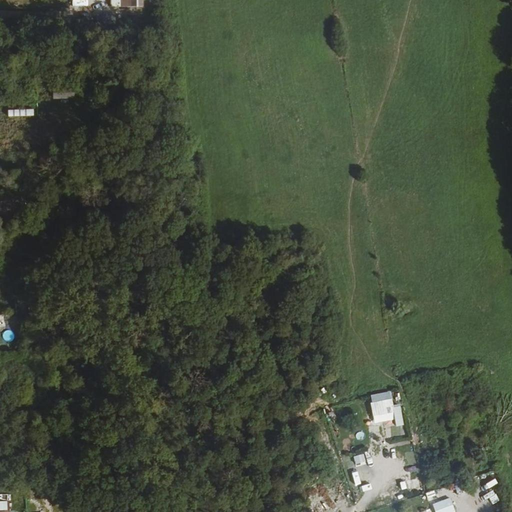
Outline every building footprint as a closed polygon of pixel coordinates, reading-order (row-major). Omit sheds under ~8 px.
[(84,97),(84,87),(53,88),(53,98),(84,97)] [(15,199),(0,198),(0,211),(15,212),(15,199)] [(393,413),(394,418),(396,426),(402,425),(398,399),(371,404),(373,416),(393,413)] [(371,458),(356,462),(360,475),(375,471),(371,458)] [(422,488),(420,481),(416,482),(412,470),(404,472),(410,491),(422,488)] [(392,488),(378,494),(380,499),(394,494),(392,488)] [(490,506),(499,499),(492,489),(483,495),(490,506)] [(431,504),(434,511),(454,511),(455,511),(450,497),(431,504)] [(0,511),(8,511),(9,501),(0,500),(0,511)]
